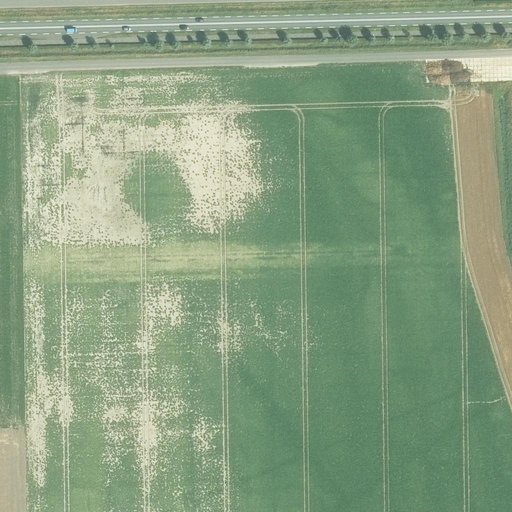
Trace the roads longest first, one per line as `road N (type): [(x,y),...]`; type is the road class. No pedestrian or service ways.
road 1 (unclassified): [(0,67),(511,53)]
road 2 (primary): [(0,28),(511,16)]
road 3 (unclassified): [(0,3),(125,0)]
